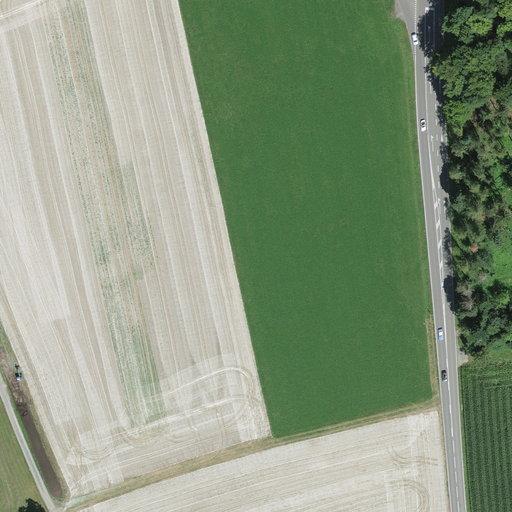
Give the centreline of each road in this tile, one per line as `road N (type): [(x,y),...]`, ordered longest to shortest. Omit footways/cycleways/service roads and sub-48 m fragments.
road 1 (track): [(0,337),(174,256),(223,215),(324,56),(419,0)]
road 2 (secondary): [(427,0),(460,511)]
road 3 (track): [(0,389),(51,511)]
